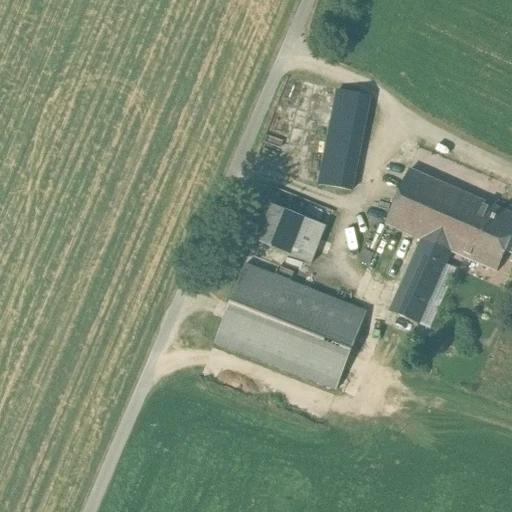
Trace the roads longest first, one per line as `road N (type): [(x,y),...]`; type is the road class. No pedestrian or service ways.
road 1 (track): [(98,511),(314,0)]
road 2 (track): [(511,164),(293,49)]
